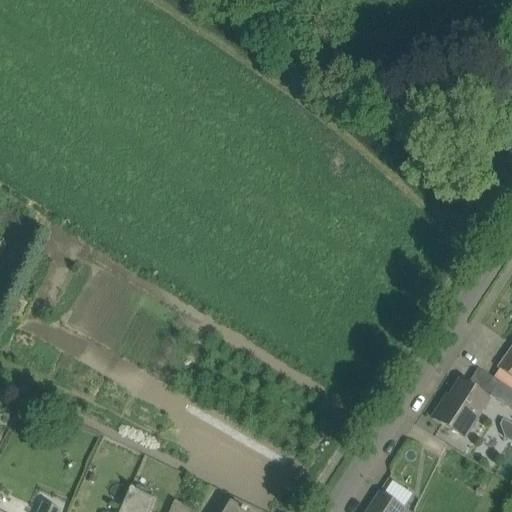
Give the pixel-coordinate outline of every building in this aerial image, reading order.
[(511,350),(498,369),(511,379),(511,350)] [(433,420),(444,427),(464,440),(489,401),(460,383),(445,406),(443,404),(433,420)] [(511,411),(511,390),(500,383),(491,398),(511,411)] [(25,409),(24,417),(40,419),(41,411),(25,409)] [(91,475),(89,481),(96,484),(99,477),(91,475)] [(150,511),(156,500),(131,488),(119,511),(150,511)] [(477,489),(475,494),(482,497),(485,492),(477,489)] [(409,511),(380,493),(367,511),(409,511)] [(242,511),(231,504),(225,511),(191,511),(175,501),(170,511),(242,511)] [(61,511),(43,503),(39,511),(61,511)]
